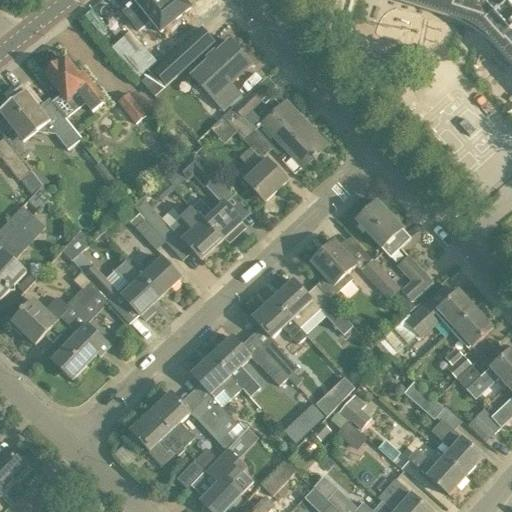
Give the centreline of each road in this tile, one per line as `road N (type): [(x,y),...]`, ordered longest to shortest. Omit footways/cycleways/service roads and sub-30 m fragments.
road 1 (residential): [(67,443),(381,154)]
road 2 (residential): [(381,154),(244,0)]
road 3 (residential): [(511,297),(381,154)]
